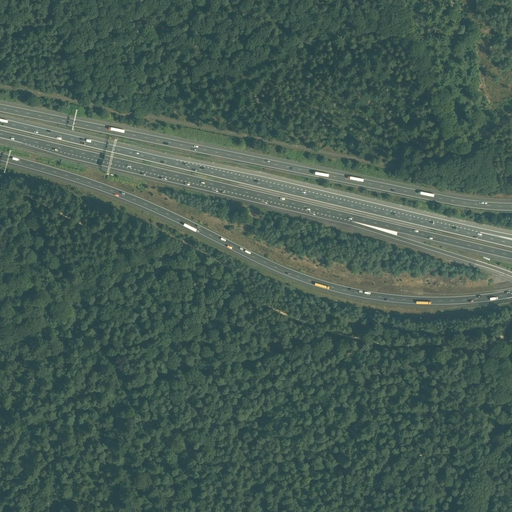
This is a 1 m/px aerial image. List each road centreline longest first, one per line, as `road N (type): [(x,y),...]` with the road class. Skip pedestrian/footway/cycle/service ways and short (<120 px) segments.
road 1 (track): [(503,361),(465,345),(378,343),(302,322),(0,184)]
road 2 (motorway): [(0,156),(108,189),(321,284),(425,300),(511,293)]
road 3 (motorway): [(511,207),(0,108)]
road 4 (motorway): [(479,236),(0,121)]
road 5 (motorway): [(0,133),(351,217)]
road 6 (track): [(338,334),(146,385),(122,383)]
road 7 (motorway): [(351,217),(511,274)]
road 8 (motorway): [(351,217),(511,256)]
road 9 (track): [(483,140),(451,0)]
road 10 (track): [(129,247),(0,301)]
road 11 (track): [(124,388),(189,511)]
